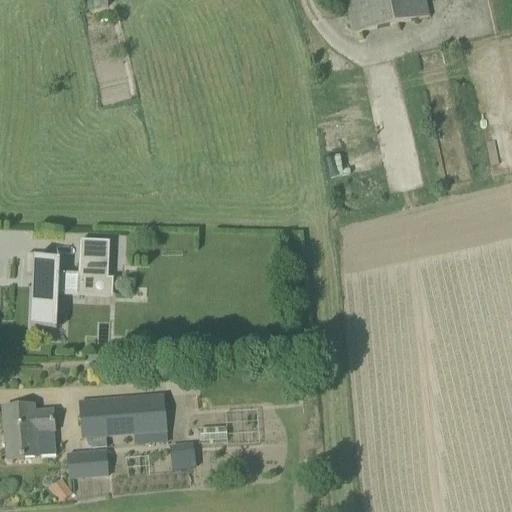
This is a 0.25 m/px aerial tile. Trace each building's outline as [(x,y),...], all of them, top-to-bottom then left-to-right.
[(347,0),(355,31),(427,15),(424,0),(347,0)] [(54,258),(26,256),(25,277),(32,277),(30,331),(56,332),(58,296),(112,299),(113,281),(108,281),(109,244),(79,242),(78,278),(59,277),(59,262),(54,262),(54,258)] [(81,441),(86,441),(86,446),(88,449),(92,451),(106,450),(105,439),(134,437),(134,447),(167,445),(164,398),(78,404),(81,441)] [(2,411),(6,462),(55,458),(52,413),(34,414),(33,408),(2,411)] [(192,471),(191,446),(171,447),(172,471),(192,471)] [(68,481),(108,477),(106,454),(66,457),(68,481)] [(66,489),(55,497),(62,507),(73,498),(66,489)]
